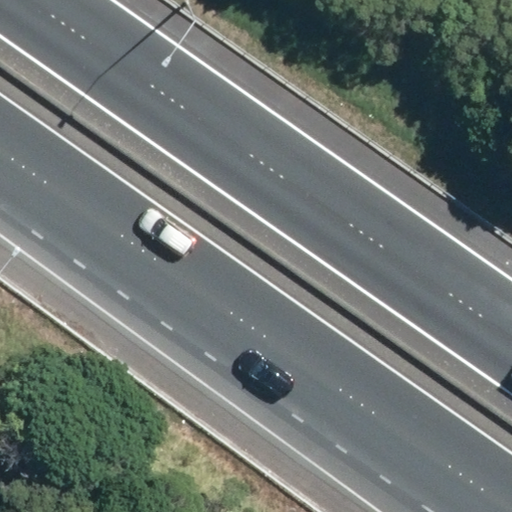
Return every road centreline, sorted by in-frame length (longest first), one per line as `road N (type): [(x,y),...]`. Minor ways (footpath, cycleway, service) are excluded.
road 1 (motorway): [(508,511),(0,150)]
road 2 (motorway): [(45,0),(511,329)]
